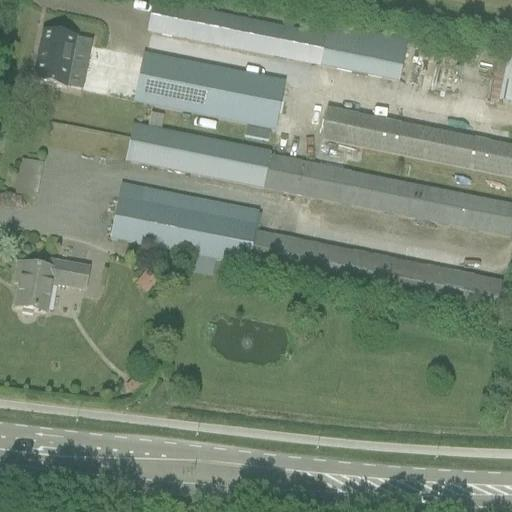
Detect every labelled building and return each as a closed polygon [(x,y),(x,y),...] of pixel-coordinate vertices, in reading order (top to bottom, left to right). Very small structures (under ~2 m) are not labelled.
[(152,4),(146,33),(288,62),(399,86),(408,45),(326,28),(324,38),(293,32),(152,4)] [(41,31),(31,84),(67,91),(67,89),(80,92),(87,54),(74,52),(77,38),(41,31)] [(132,106),(273,133),(283,86),(142,57),(132,106)] [(319,141),(511,181),(511,149),(325,111),(319,141)] [(131,128),(124,164),(508,240),(511,221),(511,208),(268,159),(269,156),(131,128)] [(214,262),(493,318),(499,285),(253,235),(257,215),(158,196),(156,209),(117,201),(109,241),(195,259),(194,273),(212,277),(214,262)] [(17,266),(13,286),(18,287),(14,310),(22,312),(21,315),(32,317),(32,314),(45,316),(48,296),(50,287),(84,293),(88,271),(69,267),(49,264),(48,272),(17,266)]
